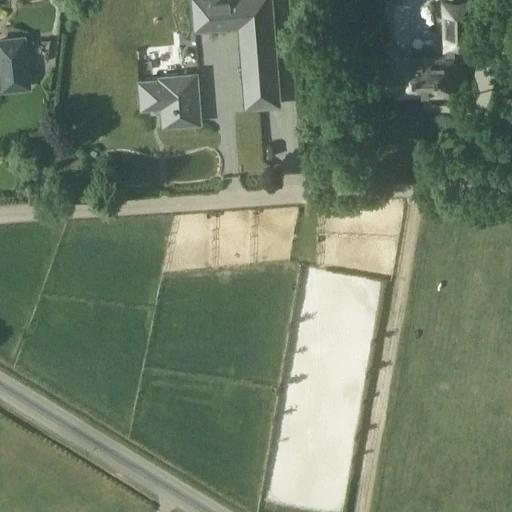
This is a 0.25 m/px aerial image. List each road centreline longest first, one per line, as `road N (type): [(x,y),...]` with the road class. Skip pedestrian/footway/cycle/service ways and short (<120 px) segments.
road 1 (unclassified): [(511,186),(0,217)]
road 2 (track): [(414,192),(359,511)]
road 3 (unclassified): [(210,511),(0,380)]
